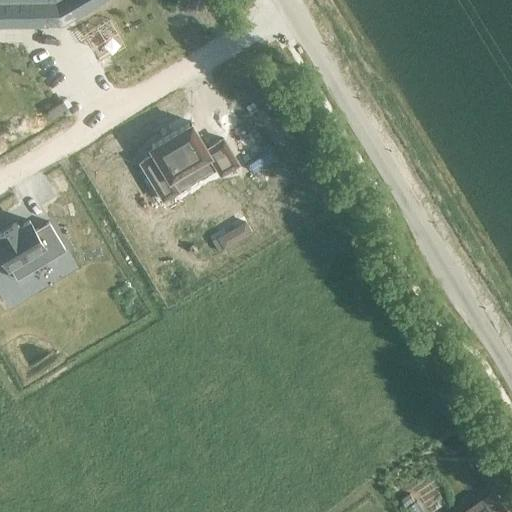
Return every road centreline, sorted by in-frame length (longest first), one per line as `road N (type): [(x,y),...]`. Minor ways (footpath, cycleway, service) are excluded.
road 1 (tertiary): [(511,371),(291,6)]
road 2 (residential): [(291,6),(0,182)]
